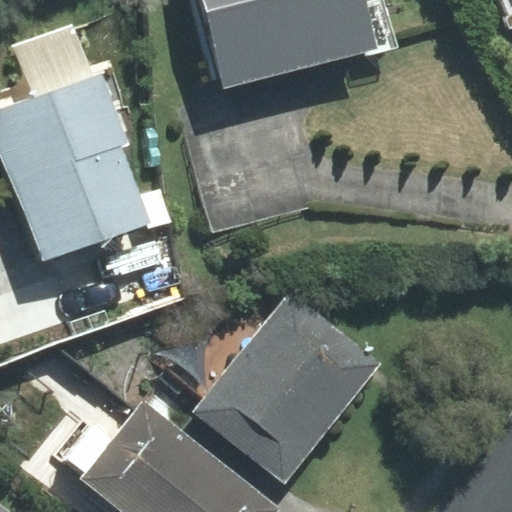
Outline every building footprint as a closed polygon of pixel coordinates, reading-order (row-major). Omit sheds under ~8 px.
[(379,0),(370,0),(355,4),(353,0),(190,0),(213,90),(367,52),(391,46),(379,0)] [(511,0),(486,0),(498,33),(511,28),(511,0)] [(98,75),(90,78),(67,19),(9,42),(31,100),(0,111),(0,159),(39,262),(153,219),(98,75)] [(275,487),(372,367),(284,295),(187,414),(275,487)] [(56,458),(78,476),(72,484),(105,511),(266,511),(267,510),(137,404),(108,439),(87,421),(56,458)]
